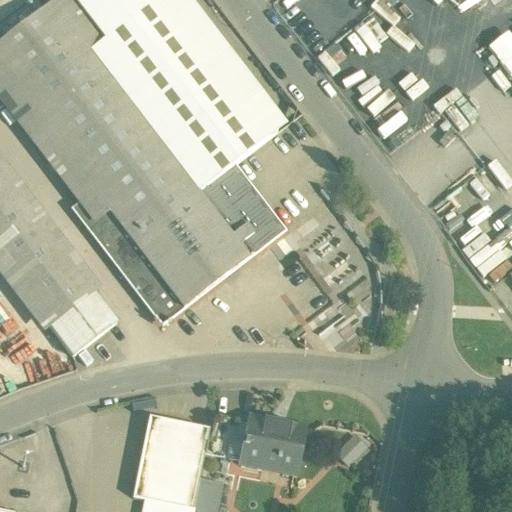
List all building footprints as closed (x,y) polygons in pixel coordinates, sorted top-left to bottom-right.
[(197,196),(89,55),(104,43),(70,0),(59,0),(0,45),(0,72),(95,197),(74,213),(162,327),(183,311),(283,234),(233,169),(197,196)] [(197,196),(233,169),(276,130),(175,0),(70,0),(104,43),(89,55),(197,196)] [(370,0),(373,1),(334,52),(350,65),(361,50),(373,58),(379,49),(399,64),(414,44),(393,29),(399,21),(376,3),(378,0),(370,0)] [(101,291),(0,158),(0,280),(43,336),(49,331),(72,361),(118,326),(95,295),(101,291)] [(499,162),(481,167),(484,178),(476,180),(481,196),(506,189),(499,162)] [(249,425),(213,418),(205,458),(241,465),(249,425)] [(210,432),(149,420),(133,500),(190,511),(193,511),(199,482),(210,432)] [(304,431),(250,420),(249,425),(241,465),(241,469),(295,479),(304,431)] [(217,511),(223,487),(199,482),(193,511),(217,511)]
